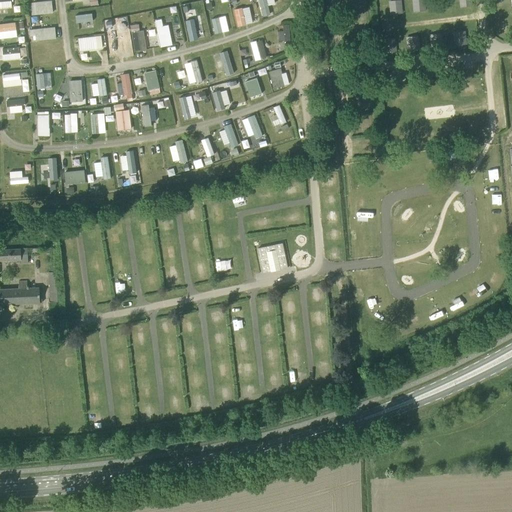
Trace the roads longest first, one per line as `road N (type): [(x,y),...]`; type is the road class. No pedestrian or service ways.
road 1 (secondary): [(0,488),(173,468),(359,420)]
road 2 (secondary): [(511,347),(359,420)]
road 3 (secondary): [(359,420),(425,401),(511,360)]
